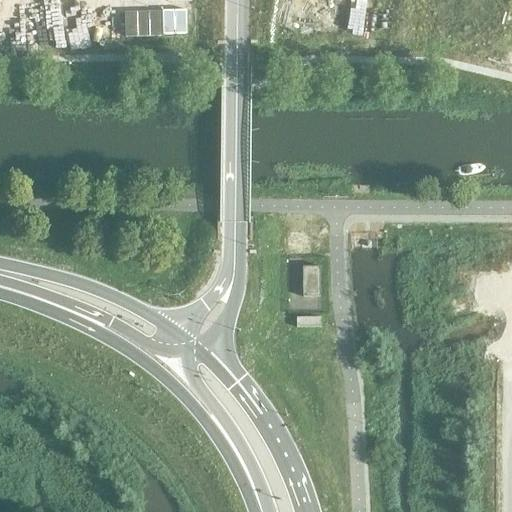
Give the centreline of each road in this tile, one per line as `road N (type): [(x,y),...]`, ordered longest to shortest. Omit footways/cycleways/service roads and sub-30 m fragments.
road 1 (tertiary): [(231,291),(239,0)]
road 2 (tertiary): [(182,338),(78,283),(0,267)]
road 3 (tertiary): [(309,511),(236,382),(206,349)]
road 4 (tertiary): [(0,290),(62,310),(171,370)]
road 5 (tertiary): [(171,370),(222,427),(263,511)]
